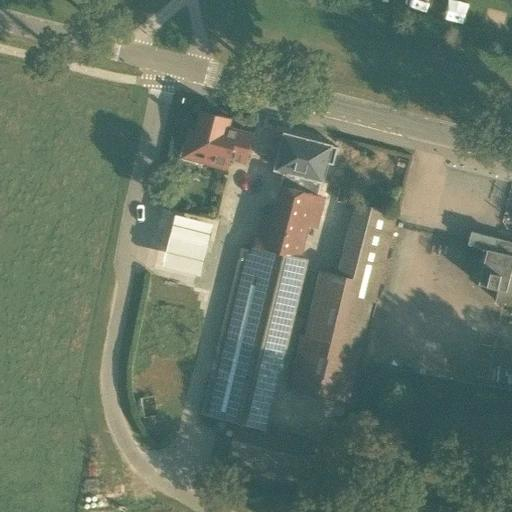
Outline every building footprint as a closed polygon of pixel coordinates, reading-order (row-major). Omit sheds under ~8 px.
[(415,0),(413,6),(432,11),(435,0),(415,0)] [(453,0),(450,16),(461,18),(464,2),(453,0)] [(230,168),(232,162),(244,166),(253,134),(237,130),(235,134),(227,132),(231,119),(202,112),(196,132),(192,130),(188,147),(208,153),(206,161),(230,168)] [(227,467),(304,486),(315,443),(269,432),(309,260),(298,257),(306,225),(316,227),(327,183),(317,180),(326,143),(295,135),(266,247),(254,244),(253,251),(243,249),(203,414),(237,423),(227,467)] [(375,302),(398,213),(356,203),(339,273),(322,269),(306,335),(301,333),(289,387),(349,401),(373,302),(375,302)] [(504,303),(511,304),(511,242),(472,232),(469,244),(488,249),(479,284),(507,291),(504,303)]
